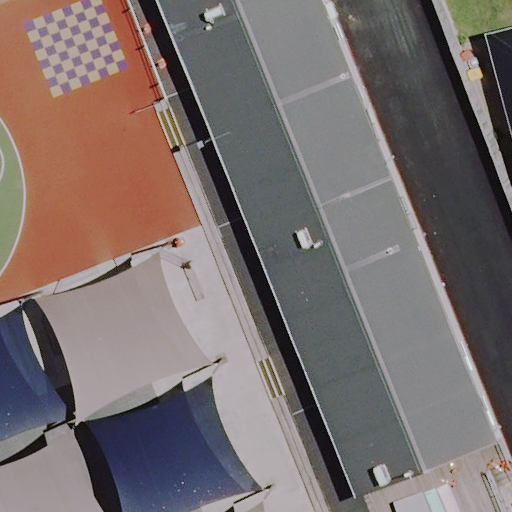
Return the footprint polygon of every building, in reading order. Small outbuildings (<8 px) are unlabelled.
[(511,511),(511,478),(324,0),(156,0),(352,498),(316,511),(511,511)] [(511,47),(464,60),(511,240),(511,47)] [(73,371),(82,412),(117,392),(176,372),(221,365),(201,344),(184,317),(171,282),(165,244),(152,254),(114,277),(72,294),(35,295),(53,320),(73,371)] [(0,437),(6,435),(45,420),(82,412),(71,402),(50,375),(33,334),(28,297),(2,323),(0,323),(0,437)] [(194,511),(232,498),(268,490),(257,479),(236,453),(219,411),(214,374),(189,400),(153,415),(115,425),(89,420),(100,431),(114,464),(126,509),(126,511),(194,511)] [(0,464),(0,511),(113,511),(90,479),(80,443),(76,425),(51,442),(29,456),(0,464)] [(273,511),(271,497),(245,511),(273,511)]
